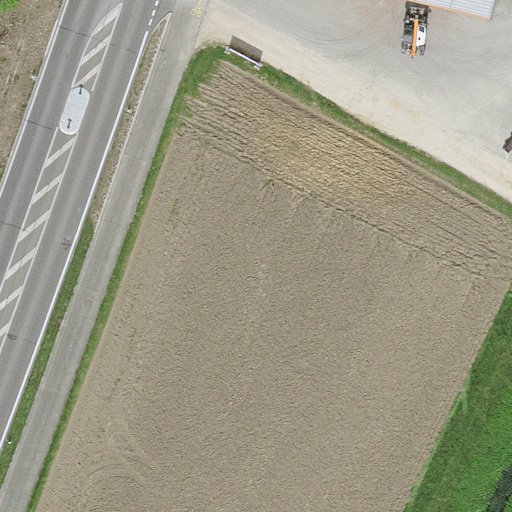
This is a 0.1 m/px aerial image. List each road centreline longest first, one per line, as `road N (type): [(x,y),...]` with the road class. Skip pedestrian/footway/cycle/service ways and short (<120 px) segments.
road 1 (track): [(511,193),(187,0)]
road 2 (primary): [(116,0),(0,322)]
